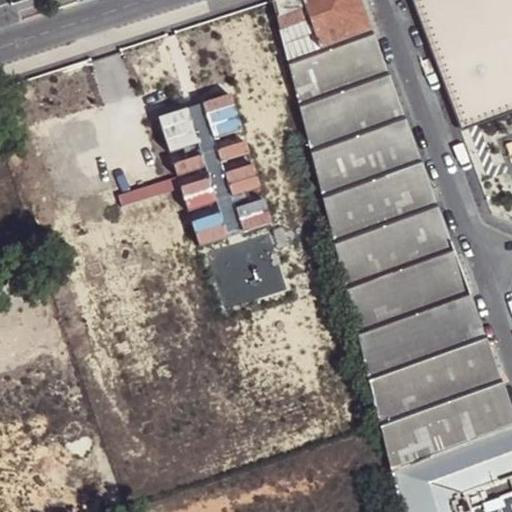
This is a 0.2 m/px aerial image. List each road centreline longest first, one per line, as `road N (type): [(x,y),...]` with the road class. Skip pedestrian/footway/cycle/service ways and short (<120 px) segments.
road 1 (residential): [(387,0),(481,267)]
road 2 (residential): [(141,0),(0,47)]
